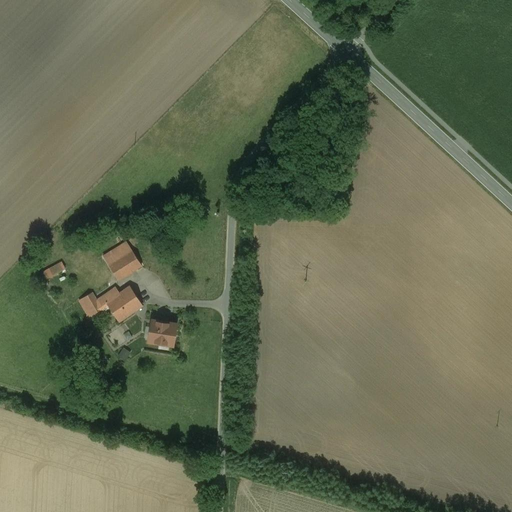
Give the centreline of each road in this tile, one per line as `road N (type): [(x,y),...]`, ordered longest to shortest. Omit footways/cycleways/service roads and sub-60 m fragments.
road 1 (unclassified): [(218,511),(235,188),(250,159),(347,53)]
road 2 (secondary): [(347,53),(511,203)]
